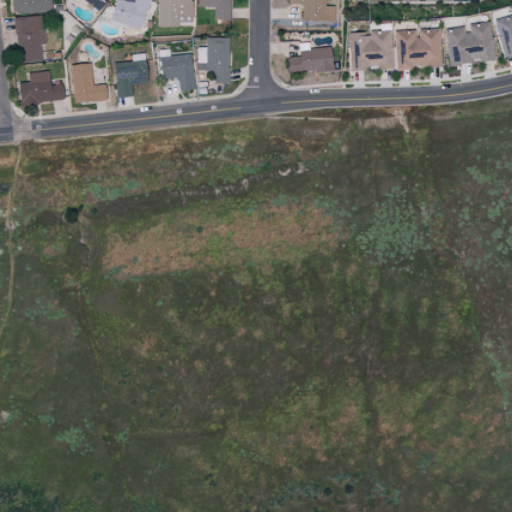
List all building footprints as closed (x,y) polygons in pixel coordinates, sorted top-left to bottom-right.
[(11,0),(12,13),(52,12),(51,0),(11,0)] [(84,0),(100,11),(107,0),(84,0)] [(150,0),(134,0),(134,3),(123,0),(117,0),(110,22),(141,32),(150,0)] [(158,0),(158,27),(178,27),(178,22),(192,23),(192,0),(158,0)] [(229,0),(197,0),(197,7),(215,7),(214,19),(230,20),(229,0)] [(289,0),(290,4),(302,4),(302,21),(334,21),(334,6),(325,6),(324,0),(289,0)] [(19,64),(42,61),(40,45),(45,45),(43,15),(15,18),(19,64)] [(511,15),(495,20),(504,56),(511,54),(511,15)] [(449,64),(494,61),(491,22),(468,24),(468,27),(447,29),(449,64)] [(397,71),(413,70),(413,67),(442,66),(441,29),(418,29),(418,30),(396,31),(397,71)] [(351,70),(394,69),(392,30),(371,31),(371,33),(350,34),(351,70)] [(197,72),(213,71),(214,84),(230,83),(229,37),(207,38),(207,47),(197,48),(197,72)] [(300,57),(288,57),(289,72),(333,71),(332,47),(309,48),(309,43),(299,43),(300,57)] [(179,78),(179,90),(194,89),(193,55),(170,55),(170,49),(160,50),(161,79),(179,78)] [(133,97),(132,85),(147,84),(145,54),(131,54),(131,62),(115,63),(116,98),(133,97)] [(70,65),(75,104),(107,100),(106,84),(93,86),(90,63),(70,65)] [(19,83),(20,104),(64,101),(63,84),(50,85),(49,71),(28,72),(29,82),(19,83)]
